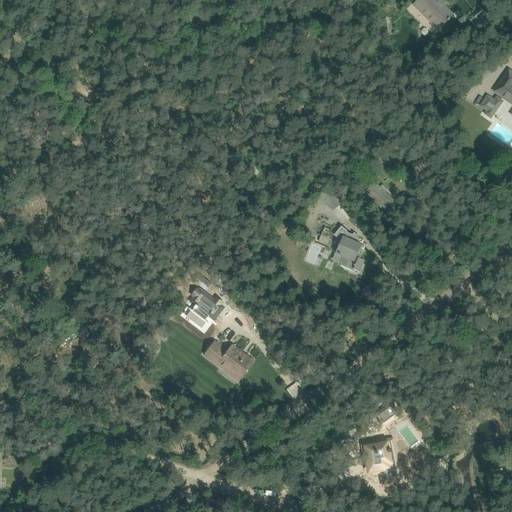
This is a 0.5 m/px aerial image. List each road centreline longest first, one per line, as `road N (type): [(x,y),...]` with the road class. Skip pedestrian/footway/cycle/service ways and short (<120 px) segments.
road 1 (residential): [(204,470),(511,243)]
road 2 (residential): [(204,470),(0,403)]
